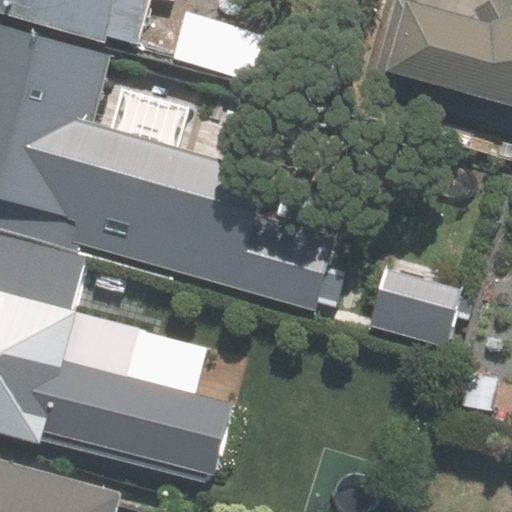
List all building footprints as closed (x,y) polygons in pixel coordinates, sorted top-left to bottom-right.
[(0,0),(116,34),(118,28),(147,36),(156,0),(0,0)] [(511,0),(505,0),(493,8),(500,18),(429,2),(405,89),(511,118),(511,0)] [(159,273),(193,148),(99,122),(118,51),(0,17),(0,187),(97,214),(86,252),(159,273)] [(274,284),(286,238),(193,213),(181,257),(274,284)] [(174,286),(155,354),(220,371),(239,304),(174,286)] [(0,423),(90,449),(125,325),(0,290),(0,423)] [(119,511),(125,493),(0,458),(0,511),(119,511)]
